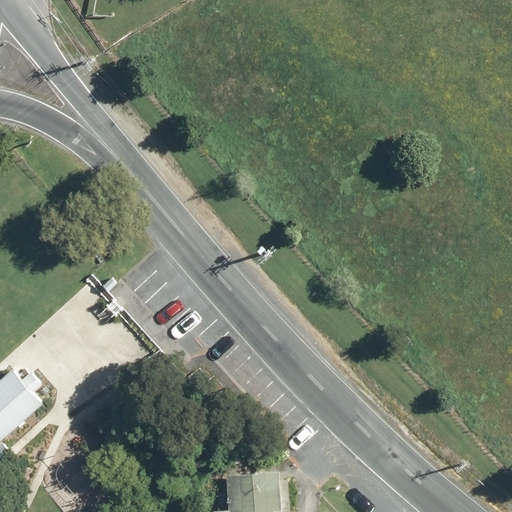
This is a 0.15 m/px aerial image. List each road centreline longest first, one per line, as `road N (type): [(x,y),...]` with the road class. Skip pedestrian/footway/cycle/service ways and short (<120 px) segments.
road 1 (secondary): [(162,208),(315,382),(455,511)]
road 2 (secondary): [(0,7),(84,91),(162,208)]
road 3 (secondary): [(162,208),(61,125),(0,103)]
